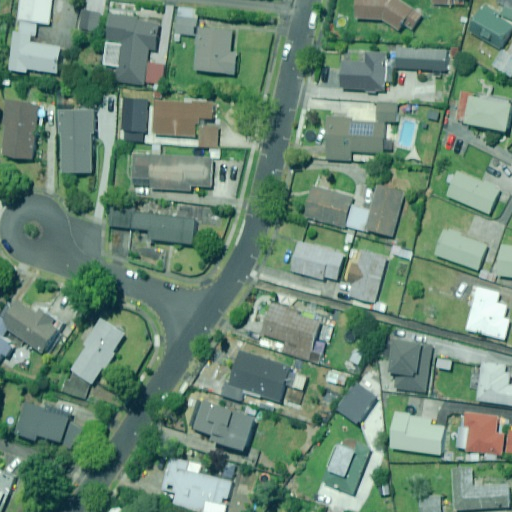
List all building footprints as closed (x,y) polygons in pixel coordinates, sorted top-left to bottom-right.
[(52,0),(19,0),(17,21),(49,26),(52,0)] [(403,0),(358,0),(357,18),(385,22),(401,31),(405,25),(414,31),(424,14),(403,0)] [(505,50),(511,36),(511,0),(501,0),(500,2),(508,6),(505,13),(488,4),(472,31),(505,50)] [(200,11),(179,9),(177,35),(199,37),(196,72),(237,76),(239,53),(235,53),(236,32),(198,29),(200,11)] [(139,18),(110,15),(107,41),(121,43),(117,83),(146,86),(146,84),(163,86),(165,66),(149,64),(151,50),(159,51),(161,25),(138,22),(139,18)] [(35,28),(15,26),(9,72),(28,74),(28,71),(58,74),(61,48),(33,45),(35,28)] [(449,72),(450,52),(399,49),(398,69),(449,72)] [(511,54),(505,50),(496,66),(511,75),(511,54)] [(388,83),(395,83),(397,62),(393,61),(393,56),(362,52),(361,64),(345,62),(342,89),(387,94),(388,83)] [(480,96),(464,93),(459,123),(510,133),(511,121),(511,105),(480,99),(480,96)] [(42,107),(7,102),(4,125),(7,126),(2,156),(34,161),(42,107)] [(217,149),(219,104),(156,102),(155,136),(196,138),(196,148),(217,149)] [(399,106),(380,105),(378,122),(397,124),(399,106)] [(421,107),(404,106),(404,120),(420,121),(421,107)] [(430,109),(427,121),(439,123),(442,112),(430,109)] [(95,113),(67,113),(67,127),(64,127),(64,175),(95,175),(95,113)] [(388,123),(330,120),(327,161),(353,162),(354,153),(387,155),(387,150),(394,150),(395,136),(387,136),(388,123)] [(162,146),(154,146),(153,157),(136,156),(135,180),(152,181),(152,190),(193,192),(194,187),(213,188),(215,159),(161,156),(162,146)] [(502,190),(453,170),(448,183),(455,185),(449,198),(492,215),(502,190)] [(406,192),(379,186),(374,211),(355,207),(356,198),(313,189),(307,219),(396,238),(406,192)] [(136,209),(117,207),(115,228),(151,232),(150,241),(196,246),(199,222),(135,214),(136,209)] [(489,247),(447,231),(437,256),(479,272),(489,247)] [(347,256),(302,244),(294,273),(326,281),(326,278),(340,282),(347,256)] [(511,247),(503,246),(499,277),(511,278),(511,247)] [(389,256),(356,248),(347,281),(355,283),(352,298),(377,304),(389,256)] [(413,254),(394,248),(392,255),(411,261),(413,254)] [(502,294),(480,288),(469,331),(507,341),(511,322),(511,320),(506,319),(510,307),(499,304),(502,294)] [(36,311),(20,301),(14,311),(8,308),(0,320),(0,362),(5,356),(9,358),(16,347),(14,345),(19,337),(46,356),(66,326),(38,308),(36,311)] [(334,330),(322,326),(326,317),(304,310),(303,314),(274,304),(263,335),(288,344),(285,354),(310,362),(317,341),(328,345),(334,330)] [(127,334),(99,321),(83,357),(78,354),(61,391),(85,402),(94,385),(101,389),(113,364),(127,334)] [(433,346),(385,341),(383,360),(377,359),(380,392),(427,397),(433,346)] [(293,368),(243,350),(230,385),(282,403),(288,386),(305,392),(310,378),(292,372),(293,368)] [(365,355),(357,350),(351,362),(359,366),(365,355)] [(508,363),(485,360),(480,402),(511,406),(511,384),(511,375),(507,374),(508,363)] [(348,379),(333,374),(330,383),(346,388),(348,379)] [(377,383),(363,381),(359,403),(372,405),(377,383)] [(71,420),(24,401),(11,432),(40,444),(43,437),(74,449),(83,429),(70,424),(71,420)] [(259,418),(204,402),(196,430),(216,437),(215,442),(249,452),(259,418)] [(278,407),(264,402),(261,411),(275,416),(278,407)] [(505,418),(467,413),(466,427),(471,428),(468,452),(505,457),(505,453),(511,453),(511,431),(503,431),(505,418)] [(434,420),(398,415),(393,449),(443,457),(447,429),(433,427),(434,420)] [(355,495),(376,450),(344,435),(323,481),(355,495)] [(203,467),(174,457),(163,491),(179,495),(175,506),(195,511),(225,511),(235,482),(214,475),(213,478),(201,474),(203,467)] [(486,487),(475,478),(474,469),(454,470),(457,511),(511,509),(510,486),(486,487)] [(0,511),(1,511),(5,504),(14,479),(0,473),(0,511)] [(442,511),(441,496),(422,497),(422,511),(442,511)]
